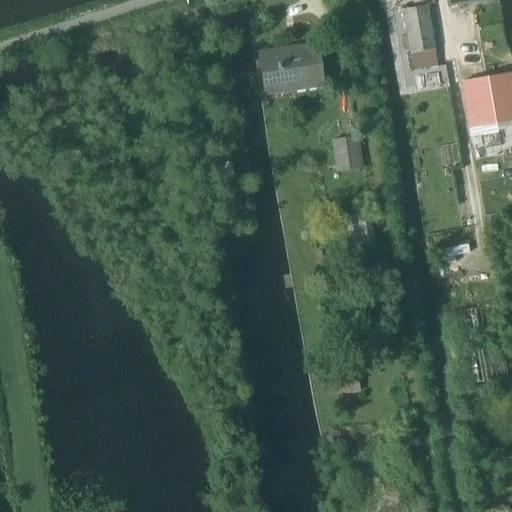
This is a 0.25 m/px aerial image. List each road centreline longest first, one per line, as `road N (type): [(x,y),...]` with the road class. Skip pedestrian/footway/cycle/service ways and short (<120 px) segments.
road 1 (track): [(324,26),(350,28),(440,511)]
road 2 (unclassified): [(0,52),(161,0)]
